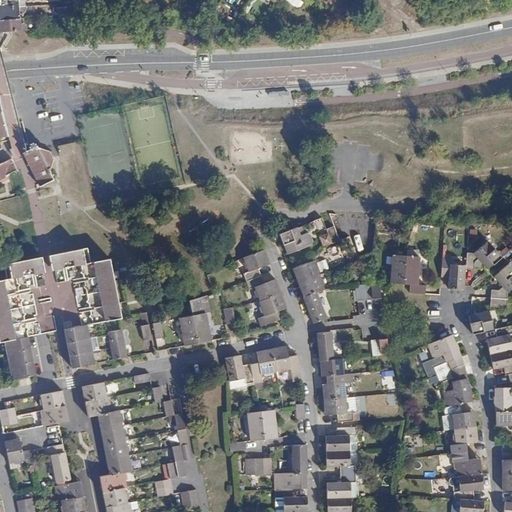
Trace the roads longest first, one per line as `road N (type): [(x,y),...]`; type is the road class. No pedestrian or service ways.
road 1 (secondary): [(0,71),(365,52),(511,27)]
road 2 (residential): [(457,304),(482,397),(494,511)]
road 3 (residential): [(313,511),(305,331)]
road 4 (residential): [(172,360),(305,331)]
road 5 (residential): [(51,385),(172,360)]
